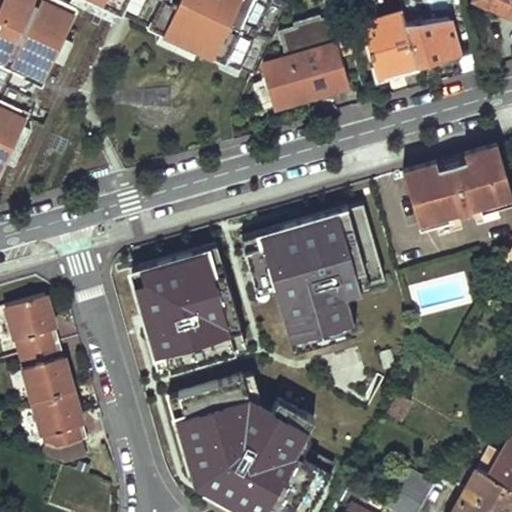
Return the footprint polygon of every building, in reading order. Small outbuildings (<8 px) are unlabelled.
[(0,0),(0,161),(75,0),(35,0),(35,1),(33,0),(107,0),(253,68),(269,34),(249,25),(251,21),(271,30),(284,0),(0,0)] [(511,0),(486,0),(511,12),(511,0)] [(377,75),(418,63),(405,18),(402,8),(361,19),(377,75)] [(346,77),(328,14),(321,16),(320,12),(293,20),(294,23),(279,28),(286,54),(263,61),(272,95),(296,89),(299,98),(331,89),(330,82),(346,77)] [(448,15),(405,18),(418,63),(458,51),(448,15)] [(435,158),(402,167),(419,224),(436,219),(439,228),(461,221),(456,204),(461,207),(469,204),(472,200),(477,216),(499,209),(497,201),(511,196),(511,187),(498,139),(464,149),(465,153),(436,162),(435,158)] [(361,200),(240,236),(258,299),(277,293),(292,345),(355,327),(345,291),(359,287),(360,289),(385,282),(361,200)] [(245,344),(216,243),(129,268),(158,369),(245,344)] [(511,244),(503,261),(511,266),(511,244)] [(45,292),(5,303),(15,337),(21,335),(25,349),(54,341),(48,321),(46,312),(50,311),(45,292)] [(54,341),(25,349),(29,365),(24,366),(34,399),(73,388),(68,372),(63,373),(61,363),(54,341)] [(173,413),(192,479),(215,491),(213,494),(240,508),(246,511),(308,511),(331,471),(329,470),(334,461),(305,445),(310,436),(304,433),(314,416),(278,396),(270,408),(262,403),(252,369),(168,393),(173,413)] [(79,407),(73,388),(34,399),(45,439),(41,450),(63,458),(87,451),(76,415),(75,408),(79,407)] [(412,398),(399,392),(389,410),(402,416),(412,398)] [(511,433),(490,472),(511,485),(511,433)] [(415,511),(434,480),(405,464),(383,504),(390,508),(397,511),(415,511)] [(511,511),(511,488),(476,468),(451,511),(511,511)]
